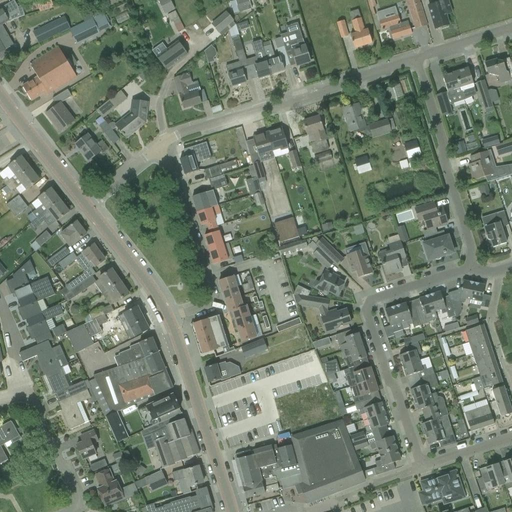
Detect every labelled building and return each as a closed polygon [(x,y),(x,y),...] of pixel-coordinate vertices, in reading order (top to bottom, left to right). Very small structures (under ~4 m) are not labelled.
[(50,0),(34,0),(39,12),(53,8),(50,0)] [(160,0),(158,1),(165,15),(175,10),(170,0),(160,0)] [(238,12),(239,13),(252,9),(249,0),(237,0),(236,1),(238,6),(236,7),(238,12)] [(375,15),(372,8),(376,7),(374,0),(366,0),(372,16),(375,15)] [(405,0),(414,28),(426,24),(418,0),(405,0)] [(447,0),(434,0),(436,4),(428,6),(435,29),(441,28),(442,29),(448,27),(447,26),(449,25),(445,15),(451,13),(447,0)] [(0,9),(0,26),(2,25),(8,22),(9,23),(14,20),(24,16),(23,10),(19,11),(18,8),(14,1),(10,3),(0,9)] [(389,27),(393,40),(411,34),(408,22),(400,24),(397,16),(398,16),(395,7),(377,13),(382,30),(384,30),(384,29),(389,27)] [(350,35),(354,49),(372,43),(368,30),(364,31),(358,11),(349,13),(355,34),(350,35)] [(69,30),(77,46),(100,34),(99,33),(110,27),(108,23),(110,22),(105,12),(93,19),(91,14),(83,18),(84,22),(69,30)] [(173,22),(179,33),(185,30),(175,12),(169,14),(167,16),(171,23),(173,22)] [(211,24),(222,37),(229,30),(235,25),(236,25),(233,22),(234,21),(226,12),(211,24)] [(61,35),(70,31),(69,30),(70,29),(65,17),(33,32),(38,43),(59,33),(61,35)] [(337,23),(342,38),(349,36),(344,21),(337,23)] [(0,26),(0,53),(4,51),(4,50),(5,49),(8,51),(13,48),(12,45),(13,45),(2,25),(0,26)] [(229,30),(232,38),(239,36),(235,25),(229,30)] [(281,35),(280,35),(281,38),(286,54),(292,52),(294,57),(297,67),(310,63),(307,53),(303,40),(299,29),(287,34),(281,36),(281,35)] [(276,48),(279,56),(286,54),(281,38),(275,40),(277,48),(276,48)] [(242,69),(248,67),(240,40),(233,42),(239,62),(233,64),(225,67),(228,75),(229,78),(232,87),(246,83),(243,73),(242,69)] [(260,41),(253,44),(254,47),(259,65),(255,66),(256,69),(259,79),(271,75),(260,41)] [(261,41),(260,41),(271,75),(284,71),(280,58),(274,60),(271,52),(273,52),(269,42),(262,44),(261,41)] [(156,59),(165,71),(187,55),(178,43),(156,59)] [(22,87),(31,102),(44,94),(46,96),(55,91),(77,77),(70,67),(75,64),(71,57),(66,60),(58,47),(29,65),(37,77),(22,87)] [(498,77),(500,84),(511,80),(510,80),(511,79),(511,67),(509,58),(500,61),(497,61),(497,60),(484,63),(488,75),(498,77)] [(455,73),(464,101),(477,95),(475,89),(468,69),(455,73)] [(145,70),(138,76),(143,82),(150,76),(145,70)] [(447,92),(445,93),(450,106),(454,105),(453,104),(464,101),(455,73),(442,77),(447,92)] [(189,74),(174,78),(183,109),(201,103),(198,92),(200,91),(198,84),(193,85),(192,83),(189,74)] [(475,83),(484,110),(493,107),(484,80),(475,83)] [(46,114),(60,132),(72,122),(59,104),(71,96),(67,89),(60,94),(52,99),(57,106),(46,114)] [(441,94),(437,95),(444,116),(452,114),(450,106),(445,93),(441,94)] [(109,101),(97,111),(101,116),(103,119),(115,109),(109,101)] [(131,101),(130,113),(116,125),(127,138),(146,123),(148,103),(137,102),(131,101)] [(365,127),(361,115),(358,105),(344,109),(347,119),(351,132),(359,129),(360,133),(365,132),(367,138),(372,137),(373,138),(392,132),(392,131),(388,120),(365,127)] [(319,117),(303,122),(306,131),(308,136),(313,134),(315,143),(310,144),(313,154),(329,149),(322,126),(319,117)] [(100,125),(99,126),(103,132),(107,137),(113,145),(119,140),(113,132),(112,131),(108,125),(105,121),(100,125)] [(267,133),(272,151),(279,149),(280,151),(288,148),(282,128),(267,133)] [(272,151),(267,133),(252,137),(255,147),(258,157),(266,155),(266,153),(272,151)] [(75,145),(88,162),(101,152),(88,135),(75,145)] [(497,136),(481,141),(484,149),(499,144),(497,136)] [(511,140),(495,146),(498,157),(511,152),(511,140)] [(409,150),(406,151),(408,157),(408,159),(420,155),(416,141),(413,142),(407,144),(409,150)] [(457,143),(453,145),(455,150),(457,155),(463,153),(466,152),(463,142),(457,143)] [(186,157),(179,159),(184,175),(198,171),(195,163),(211,158),(206,143),(183,150),(186,157)] [(404,156),(401,148),(393,151),(396,159),(404,156)] [(288,153),(293,169),(300,167),(295,151),(288,153)] [(488,151),(470,157),(472,164),(468,165),(473,181),(486,177),(488,183),(511,175),(508,166),(495,168),(491,157),(490,158),(488,151)] [(315,156),(318,164),(332,160),(329,152),(315,156)] [(3,181),(7,186),(8,186),(30,169),(21,157),(8,167),(15,176),(9,180),(7,178),(3,181)] [(286,159),(277,161),(279,170),(288,168),(286,159)] [(218,165),(204,170),(207,180),(208,179),(209,180),(223,175),(239,170),(236,161),(219,166),(218,165)] [(253,166),(258,180),(265,178),(259,162),(253,164),(252,164),(253,166)] [(366,162),(355,165),(358,175),(369,172),(366,162)] [(8,186),(7,186),(7,187),(11,191),(11,192),(22,184),(26,190),(31,186),(39,180),(30,169),(8,186)] [(209,180),(212,191),(227,186),(223,175),(209,180)] [(261,193),(256,177),(245,181),(250,196),(261,193)] [(479,187),(483,198),(491,195),(487,185),(479,187)] [(7,187),(2,190),(7,195),(11,191),(7,187)] [(43,205),(32,213),(37,219),(60,201),(51,189),(43,195),(38,199),(43,205)] [(192,197),(197,213),(219,206),(216,199),(210,201),(207,192),(192,197)] [(257,207),(259,214),(266,211),(264,205),(265,204),(261,193),(253,195),(256,207),(257,207)] [(7,205),(11,211),(24,201),(19,196),(7,205)] [(11,211),(15,217),(28,207),(24,201),(11,211)] [(60,201),(37,219),(41,224),(52,216),(56,222),(61,218),(69,212),(60,201)] [(424,206),(415,209),(419,221),(424,219),(427,230),(436,228),(438,227),(447,224),(446,221),(447,220),(446,215),(444,215),(444,213),(442,208),(436,210),(434,203),(424,206)] [(207,224),(208,229),(218,226),(215,216),(221,214),(219,206),(197,213),(201,226),(207,224)] [(490,240),(493,248),(506,244),(501,228),(508,226),(504,211),(493,215),(495,222),(490,223),(491,225),(484,228),(488,240),(490,240)] [(32,213),(27,217),(32,223),(37,219),(32,213)] [(279,242),(299,237),(293,218),(274,223),(279,242)] [(60,235),(70,247),(86,235),(76,222),(60,235)] [(332,223),(322,225),(323,232),(333,229),(332,223)] [(210,234),(204,236),(208,248),(223,243),(218,226),(208,229),(210,234)] [(297,230),(299,236),(307,234),(305,228),(297,230)] [(30,247),(35,253),(41,247),(40,247),(52,237),(47,231),(36,241),(36,242),(30,247)] [(426,243),(423,244),(425,251),(428,250),(431,259),(433,258),(434,259),(435,260),(436,260),(437,260),(438,260),(439,260),(440,259),(441,258),(441,257),(441,256),(441,255),(444,254),(445,256),(453,253),(450,242),(447,243),(443,231),(437,233),(425,237),(424,237),(425,241),(426,243)] [(312,242),(334,263),(337,266),(344,260),(322,238),(319,241),(315,237),(311,241),(312,242)] [(208,248),(213,265),(229,260),(233,258),(228,241),(223,243),(208,248)] [(279,249),(281,256),(303,250),(308,248),(305,241),(279,249)] [(313,255),(328,269),(334,263),(312,242),(309,246),(315,253),(313,255)] [(390,249),(379,253),(380,255),(379,255),(383,265),(386,275),(401,270),(398,260),(405,258),(403,249),(400,242),(390,245),(389,245),(390,249)] [(86,251),(77,258),(80,263),(85,259),(88,263),(90,262),(94,267),(95,267),(97,266),(105,260),(94,245),(86,251)] [(66,249),(58,254),(63,260),(70,254),(66,249)] [(367,249),(346,255),(346,256),(352,273),(356,272),(359,278),(373,273),(367,257),(369,256),(367,249)] [(59,264),(63,270),(76,260),(72,254),(59,264)] [(52,258),(47,262),(52,268),(57,264),(53,258),(52,258)] [(13,279),(6,282),(9,288),(11,295),(12,294),(15,293),(16,297),(18,300),(51,286),(47,277),(29,285),(27,280),(25,275),(34,271),(30,260),(12,276),(13,279)] [(84,274),(65,288),(68,292),(82,283),(95,274),(92,269),(91,268),(86,271),(83,273),(84,274)] [(98,289),(102,295),(120,282),(112,270),(99,279),(94,283),(98,289)] [(326,271),(325,271),(320,283),(317,281),(314,288),(319,290),(322,292),(328,295),(329,292),(338,296),(344,283),(337,280),(334,276),(335,275),(326,271)] [(219,281),(222,292),(237,287),(233,277),(224,279),(221,280),(219,281)] [(449,299),(453,311),(460,309),(462,303),(464,304),(465,299),(471,300),(474,283),(463,281),(462,289),(447,294),(449,299)] [(106,300),(110,306),(116,302),(116,303),(129,295),(120,282),(102,295),(106,300)] [(61,292),(68,302),(75,297),(86,290),(82,283),(68,292),(65,288),(61,292)] [(480,307),(488,309),(491,297),(483,295),(485,286),(474,283),(471,300),(481,303),(480,307)] [(18,309),(20,316),(23,321),(26,320),(41,313),(39,308),(37,303),(43,300),(55,295),(51,286),(18,300),(19,304),(21,308),(18,309)] [(237,287),(222,292),(225,302),(240,297),(237,287)] [(446,313),(448,319),(455,317),(449,299),(443,301),(440,292),(429,296),(435,312),(440,310),(442,315),(446,313)] [(321,318),(327,334),(335,331),(334,329),(351,323),(346,310),(328,316),(326,310),(327,310),(329,301),(326,300),(320,299),(293,295),(296,305),(319,308),(322,318),(321,318)] [(422,309),(415,311),(420,326),(427,323),(426,320),(431,318),(429,314),(435,312),(429,296),(419,299),(422,309)] [(240,297),(225,302),(229,313),(232,312),(232,311),(243,307),(240,297)] [(395,307),(403,330),(409,328),(408,326),(412,324),(413,328),(420,326),(415,311),(409,313),(406,303),(395,307)] [(27,328),(26,328),(29,334),(31,339),(31,341),(34,339),(50,332),(49,331),(47,326),(45,322),(52,319),(63,314),(59,305),(48,310),(41,313),(26,320),(28,323),(29,327),(27,328)] [(243,307),(232,311),(232,312),(235,321),(250,317),(246,306),(243,307)] [(138,307),(118,317),(129,340),(149,330),(138,307)] [(384,328),(387,338),(394,336),(393,333),(403,330),(395,307),(385,310),(390,326),(384,328)] [(84,318),(86,323),(95,319),(104,315),(102,309),(89,314),(90,316),(84,318)] [(195,323),(193,324),(203,354),(226,347),(217,317),(199,322),(195,323)] [(250,317),(235,321),(238,332),(253,327),(250,317)] [(465,320),(467,326),(477,323),(475,317),(465,320)] [(86,323),(84,324),(84,325),(90,337),(100,332),(102,331),(95,319),(86,323)] [(56,328),(54,329),(57,337),(67,333),(63,325),(56,328)] [(66,333),(76,354),(94,345),(84,325),(66,333)] [(486,333),(484,325),(465,331),(469,343),(486,337),(485,334),(486,333)] [(253,327),(238,332),(242,342),(256,338),(253,327)] [(340,346),(342,352),(362,345),(358,333),(353,335),(351,331),(335,336),(339,346),(340,346)] [(50,332),(34,339),(37,346),(48,341),(53,339),(50,332)] [(469,343),(472,354),(491,348),(489,340),(487,341),(486,337),(469,343)] [(118,367),(93,376),(95,379),(111,415),(117,412),(121,411),(155,395),(149,377),(165,370),(152,338),(141,342),(135,345),(130,347),(131,349),(129,350),(125,352),(119,354),(120,355),(123,365),(118,367)] [(405,338),(403,339),(405,346),(412,344),(410,338),(406,339),(405,338)] [(267,350),(263,340),(243,348),(241,348),(245,359),(267,350)] [(38,356),(46,374),(68,365),(64,355),(56,359),(48,341),(27,350),(19,353),(23,362),(38,356)] [(315,350),(321,348),(319,341),(312,343),(315,350)] [(399,356),(402,366),(419,361),(417,356),(421,354),(418,342),(416,343),(406,346),(408,353),(399,356)] [(342,352),(344,359),(347,358),(351,356),(353,362),(359,360),(366,358),(362,345),(342,352)] [(472,354),(476,366),(494,360),(493,356),(494,356),(491,348),(472,354)] [(328,363),(322,365),(327,376),(340,372),(338,365),(336,360),(328,363)] [(476,366),(480,377),(499,371),(496,363),(495,364),(494,360),(476,366)] [(417,373),(419,380),(434,375),(432,368),(426,369),(425,365),(421,366),(419,361),(402,366),(406,377),(417,373)] [(204,369),(209,383),(218,380),(221,379),(221,381),(230,378),(230,377),(233,376),(240,373),(240,370),(232,373),(229,363),(226,364),(225,362),(214,366),(204,369)] [(68,365),(46,374),(53,390),(54,389),(56,394),(55,394),(58,402),(87,390),(83,381),(68,388),(60,369),(68,365)] [(347,381),(350,388),(351,387),(358,385),(374,380),(370,368),(362,371),(360,365),(351,368),(343,371),(345,377),(349,376),(350,380),(347,381)] [(499,371),(480,377),(484,389),(503,383),(499,371)] [(334,375),(328,377),(330,384),(336,381),(334,375)] [(410,390),(414,401),(430,395),(428,390),(438,387),(434,375),(419,380),(422,386),(410,390)] [(358,385),(351,387),(354,398),(353,399),(355,405),(372,399),(370,394),(378,391),(374,380),(358,385)] [(225,397),(232,395),(229,386),(209,391),(216,418),(229,414),(225,397)] [(492,391),(495,400),(507,396),(504,387),(494,390),(492,391)] [(87,390),(58,402),(62,411),(63,410),(65,415),(64,415),(70,430),(79,426),(84,424),(75,405),(90,398),(87,390)] [(430,395),(414,401),(417,411),(421,410),(423,416),(429,414),(440,411),(444,410),(446,409),(444,404),(445,403),(444,401),(442,398),(439,397),(438,397),(436,393),(430,395)] [(146,429),(181,414),(181,413),(181,414),(178,409),(179,409),(173,395),(138,411),(144,425),(142,426),(144,430),(146,429)] [(491,403),(494,410),(510,404),(507,396),(495,400),(495,401),(491,403)] [(365,413),(367,420),(385,414),(381,403),(371,406),(369,401),(372,400),(372,399),(355,405),(357,411),(359,410),(361,415),(365,413)] [(468,423),(471,432),(479,430),(479,429),(482,427),(474,404),(463,408),(465,413),(464,413),(468,423)] [(500,415),(501,418),(511,413),(511,411),(510,404),(494,410),(496,416),(500,415)] [(488,406),(476,410),(482,427),(486,426),(486,427),(494,425),(491,415),(488,406)] [(422,427),(421,428),(423,435),(425,435),(450,426),(451,426),(450,424),(447,415),(446,416),(442,417),(440,411),(429,414),(423,416),(426,423),(422,424),(422,427)] [(117,412),(111,415),(106,417),(117,443),(128,437),(117,412)] [(150,435),(153,443),(165,438),(167,445),(177,441),(176,437),(188,432),(188,431),(181,414),(146,429),(149,435),(150,435)] [(367,432),(364,433),(366,439),(371,437),(375,436),(387,432),(385,426),(389,425),(385,414),(367,420),(369,426),(365,427),(367,432)] [(260,419),(244,423),(242,417),(227,421),(234,447),(249,443),(248,438),(263,435),(260,419)] [(458,426),(462,435),(467,433),(464,424),(463,419),(457,421),(458,426)] [(307,493),(310,503),(361,483),(358,476),(362,474),(342,420),(290,437),(291,440),(292,439),(294,444),(293,445),(296,455),(295,456),(298,464),(273,471),(275,477),(276,481),(277,484),(277,481),(301,475),(301,481),(300,485),(304,495),(307,493)] [(0,464),(2,468),(9,465),(6,461),(8,460),(0,446),(11,440),(13,444),(21,439),(19,436),(19,435),(23,432),(21,428),(16,430),(12,422),(0,428),(0,464)] [(438,442),(440,448),(451,445),(448,434),(452,433),(450,426),(425,435),(429,445),(438,442)] [(155,448),(162,469),(175,465),(175,464),(188,459),(187,458),(200,454),(191,430),(188,431),(188,432),(176,437),(177,441),(167,445),(165,438),(153,443),(155,448)] [(77,445),(83,460),(96,454),(91,444),(98,441),(93,431),(81,437),(83,442),(77,445)] [(350,437),(353,443),(366,439),(364,433),(363,432),(350,437)] [(371,437),(366,439),(368,446),(370,446),(372,450),(377,448),(379,454),(397,449),(393,437),(389,438),(387,432),(375,436),(371,437)] [(353,443),(355,451),(368,446),(366,439),(353,443)] [(258,469),(261,481),(275,477),(273,471),(298,464),(295,456),(296,455),(293,445),(277,449),(276,445),(235,456),(240,474),(258,469)] [(374,469),(376,476),(384,473),(381,467),(400,461),(397,449),(379,454),(381,460),(375,462),(377,468),(374,469)] [(117,463),(125,459),(121,452),(113,455),(117,463)] [(116,464),(118,469),(128,464),(125,459),(117,463),(117,464),(116,464)] [(501,474),(505,485),(504,485),(506,490),(511,488),(511,459),(505,461),(503,462),(505,466),(507,472),(501,474)] [(95,464),(90,466),(92,473),(98,470),(95,464)] [(486,491),(504,485),(505,485),(501,474),(498,464),(496,464),(496,465),(488,467),(485,468),(489,478),(483,480),(486,491)] [(141,466),(135,474),(141,478),(147,470),(141,466)] [(184,470),(172,473),(175,482),(179,481),(182,493),(190,491),(189,488),(193,486),(203,483),(198,467),(188,470),(185,471),(184,470)] [(240,474),(243,487),(261,482),(261,481),(258,469),(240,474)] [(109,470),(96,476),(101,488),(98,489),(105,506),(109,504),(123,498),(137,492),(134,485),(120,490),(116,482),(114,483),(109,470)] [(161,471),(145,479),(148,485),(164,478),(161,471)] [(419,497),(422,505),(444,498),(444,497),(451,494),(453,502),(462,499),(459,491),(462,490),(458,478),(458,477),(458,475),(457,475),(456,471),(445,475),(445,477),(437,479),(438,480),(435,481),(434,478),(420,483),(425,495),(419,497)] [(242,487),(246,499),(265,494),(264,488),(277,484),(276,481),(275,477),(261,481),(261,482),(243,487),(242,487)] [(155,504),(146,506),(148,511),(211,511),(211,508),(210,508),(207,498),(200,500),(199,496),(200,496),(200,495),(196,496),(190,498),(190,499),(185,500),(180,501),(176,503),(171,505),(170,504),(163,506),(164,507),(165,507),(166,510),(159,511),(156,511),(155,509),(154,505),(155,504)]
